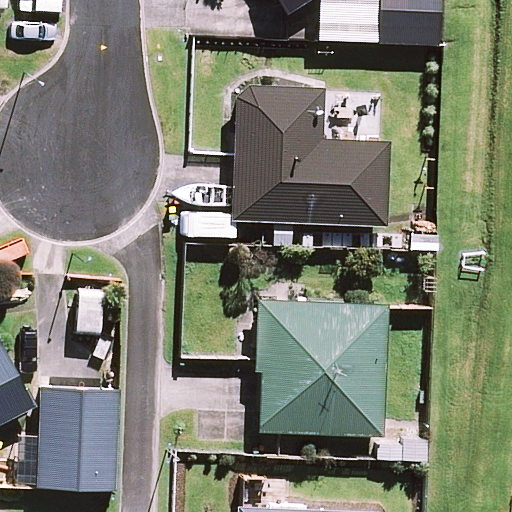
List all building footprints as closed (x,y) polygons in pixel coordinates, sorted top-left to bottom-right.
[(273,0),(288,21),(319,0),(273,0)] [(441,0),(380,0),(379,47),(441,48),(441,0)] [(235,159),(232,225),(388,232),(392,151),(324,148),(327,97),(277,95),(248,93),(238,103),(235,159)] [(381,443),(386,311),(259,307),(257,383),(262,383),(261,439),(381,443)] [(0,431),(35,414),(26,397),(23,398),(0,353),(0,431)] [(105,417),(43,415),(41,480),(103,481),(105,417)]
